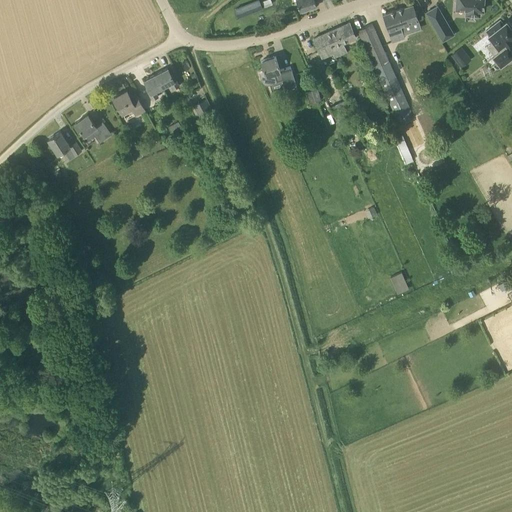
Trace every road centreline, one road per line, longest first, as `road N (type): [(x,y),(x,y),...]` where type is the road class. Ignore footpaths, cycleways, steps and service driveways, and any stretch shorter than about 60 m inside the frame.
road 1 (unclassified): [(0,156),(68,98),(178,38)]
road 2 (residential): [(375,0),(259,39),(192,43)]
